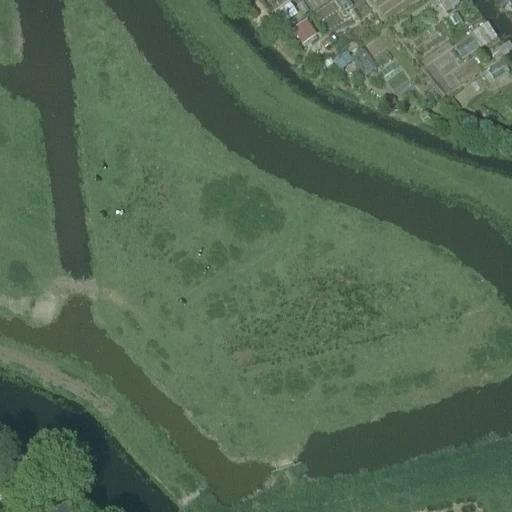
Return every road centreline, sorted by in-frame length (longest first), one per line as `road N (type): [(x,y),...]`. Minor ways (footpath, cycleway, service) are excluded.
road 1 (track): [(311,511),(281,455),(97,283),(32,287),(0,280)]
road 2 (track): [(201,511),(96,393),(0,348)]
